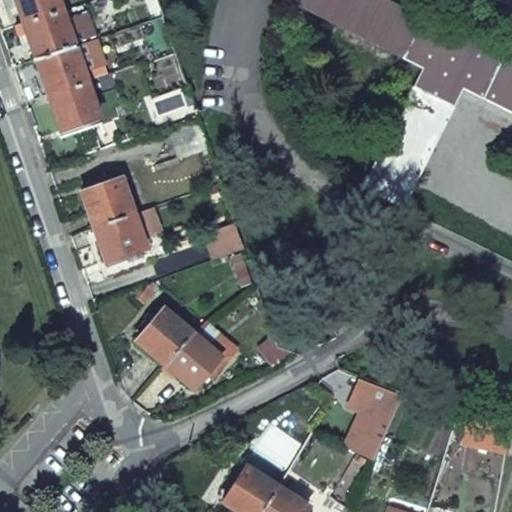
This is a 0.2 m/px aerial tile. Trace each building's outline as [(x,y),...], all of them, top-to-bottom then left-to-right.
[(13,0),(23,25),(61,11),(57,0),(13,0)] [(511,65),(382,0),(284,0),(284,1),(422,70),(363,189),(402,209),(462,90),(511,114),(511,65)] [(61,11),(23,25),(34,60),(73,46),(72,44),(64,20),(61,11)] [(93,37),(85,13),(64,20),(72,44),(93,37)] [(73,46),(34,60),(48,97),(86,83),(73,46)] [(86,83),(48,97),(60,132),(98,119),(86,83)] [(197,123),(167,132),(177,159),(205,149),(197,123)] [(81,193),(93,229),(132,215),(121,179),(81,193)] [(152,208),(132,215),(140,238),(159,231),(152,208)] [(132,215),(93,229),(105,264),(145,251),(140,238),(132,215)] [(213,260),(241,250),(232,226),(204,236),(213,260)] [(163,311),(136,343),(165,367),(192,335),(163,311)] [(282,334),(277,348),(297,356),(299,357),(308,352),(302,341),(282,334)] [(192,335),(165,367),(193,391),(220,359),(192,335)] [(364,405),(356,427),(383,438),(405,398),(358,380),(350,399),(364,405)] [(277,487),(260,511),(304,511),(308,507),(277,487)]
